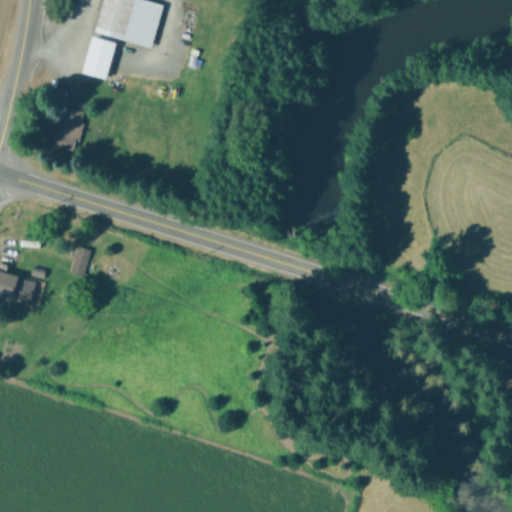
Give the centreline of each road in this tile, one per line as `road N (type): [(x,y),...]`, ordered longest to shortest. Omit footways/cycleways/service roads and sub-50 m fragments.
road 1 (secondary): [(0,173),(511,338)]
road 2 (tertiary): [(0,143),(27,0)]
